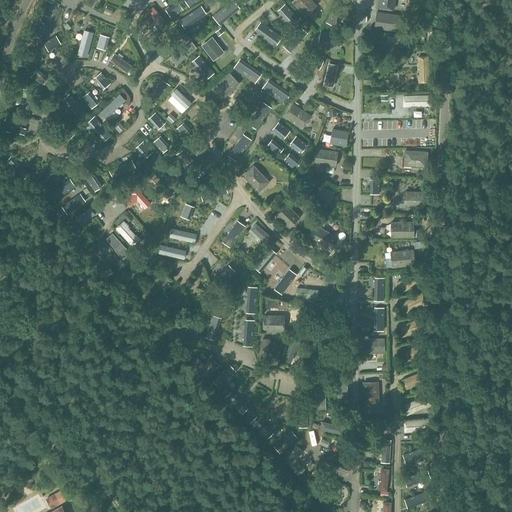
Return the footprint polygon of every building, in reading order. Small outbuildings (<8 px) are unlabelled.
[(310,0),(292,0),(291,1),(305,16),(315,6),(310,0)] [(394,0),(378,0),(377,7),(393,9),(394,0)] [(43,1),(37,14),(45,18),(51,4),(43,1)] [(177,2),(165,10),(171,18),(182,10),(177,2)] [(234,2),(214,18),(220,25),(239,8),(234,2)] [(285,4),(278,10),(292,26),(299,19),(285,4)] [(337,5),(328,23),(336,27),(345,9),(337,5)] [(201,6),(180,21),(185,28),(206,14),(201,6)] [(153,7),(146,13),(159,27),(166,22),(153,7)] [(397,31),(399,17),(377,14),(375,28),(397,31)] [(261,22),(256,30),(277,45),(282,38),(261,22)] [(32,24),(27,37),(34,41),(40,28),(32,24)] [(301,27),(286,43),(293,49),(307,33),(301,27)] [(84,31),(77,55),(87,57),(94,33),(84,31)] [(321,31),(319,43),(340,46),(342,35),(321,31)] [(100,35),(97,47),(105,50),(109,37),(100,35)] [(56,36),(44,43),(48,51),(60,44),(56,36)] [(386,37),(385,46),(408,49),(409,39),(386,37)] [(212,38),(202,46),(213,60),(223,52),(212,38)] [(175,65),(196,48),(190,41),(170,58),(175,65)] [(22,51),(18,65),(26,67),(30,53),(22,51)] [(115,54),(110,60),(128,73),(133,67),(115,54)] [(311,55),(307,64),(319,69),(323,61),(311,55)] [(429,83),(428,56),(417,57),(417,64),(419,64),(419,76),(417,76),(418,83),(429,83)] [(199,57),(192,62),(206,79),(213,73),(199,57)] [(240,59),(235,66),(256,81),(261,74),(240,59)] [(328,64),(324,85),(333,87),(338,66),(328,64)] [(37,70),(32,77),(43,86),(48,79),(37,70)] [(101,73),(94,78),(103,89),(110,84),(101,73)] [(222,100),(239,84),(229,73),(212,89),(222,100)] [(269,79),(264,86),(285,101),(290,94),(269,79)] [(162,80),(148,99),(156,104),(169,86),(162,80)] [(15,82),(13,103),(21,104),(22,97),(23,89),(23,85),(24,84),(15,82)] [(176,90),(171,95),(172,96),(186,109),(192,104),(176,90)] [(89,92),(82,98),(91,109),(98,103),(89,92)] [(120,94),(100,113),(106,119),(114,112),(126,101),(120,94)] [(70,95),(63,100),(79,119),(85,113),(70,95)] [(429,95),(402,96),(403,107),(410,107),(410,106),(421,105),(421,107),(429,106),(429,95)] [(263,103),(248,124),(256,130),(271,108),(263,103)] [(289,103),(281,114),(300,127),(308,116),(289,103)] [(7,112),(5,121),(21,126),(24,117),(7,112)] [(155,113),(148,119),(157,129),(164,124),(155,113)] [(95,117),(88,123),(104,141),(111,135),(95,117)] [(183,123),(176,129),(186,139),(192,134),(183,123)] [(279,123),(273,130),(284,139),(290,131),(279,123)] [(63,125),(57,131),(67,141),(73,135),(63,125)] [(333,129),(331,143),(346,146),(349,132),(333,129)] [(0,130),(0,131),(0,155),(1,156),(9,133),(0,130)] [(243,135),(228,156),(235,162),(250,141),(243,135)] [(160,136),(153,142),(163,153),(169,147),(160,136)] [(296,137),(290,144),(301,153),(307,146),(296,137)] [(272,140),(266,148),(277,156),(283,149),(272,140)] [(143,142),(136,148),(146,158),(152,153),(143,142)] [(183,149),(175,155),(189,174),(197,168),(183,149)] [(315,149),(313,163),(336,167),(339,152),(315,149)] [(403,150),(402,166),(424,168),(426,152),(403,150)] [(289,154),(284,161),(295,170),(300,163),(289,154)] [(10,158),(5,164),(22,180),(28,174),(10,158)] [(131,161),(109,172),(113,179),(135,169),(131,161)] [(250,165),(241,174),(257,191),(267,182),(250,165)] [(49,166),(33,183),(39,189),(55,171),(49,166)] [(88,167),(81,172),(94,192),(101,187),(88,167)] [(146,181),(163,200),(172,193),(167,187),(166,188),(154,174),(146,181)] [(369,180),(369,195),(379,195),(379,180),(369,180)] [(70,181),(50,194),(55,201),(75,188),(70,181)] [(223,185),(199,193),(202,201),(226,193),(223,185)] [(334,193),(319,187),(314,199),(330,205),(334,193)] [(126,200),(130,205),(136,200),(143,209),(149,204),(137,190),(126,200)] [(404,192),(404,206),(424,206),(424,192),(404,192)] [(80,195),(62,208),(67,215),(85,202),(80,195)] [(282,203),(273,212),(290,229),(299,220),(282,203)] [(185,204),(180,217),(189,220),(193,207),(185,204)] [(89,208),(69,222),(74,229),(94,215),(89,208)] [(237,221),(222,243),(229,248),(244,226),(237,221)] [(132,248),(140,241),(123,222),(116,229),(132,248)] [(412,223),(391,224),(391,238),(412,238),(412,223)] [(255,224),(249,230),(266,244),(271,238),(255,224)] [(318,226),(311,240),(333,251),(339,237),(318,226)] [(171,229),(169,238),(189,242),(191,233),(171,229)] [(129,253),(111,234),(105,240),(122,259),(129,253)] [(160,245),(158,254),(178,259),(180,250),(160,245)] [(414,249),(390,252),(392,268),(416,265),(414,249)] [(264,251),(251,266),(257,271),(270,257),(264,251)] [(228,265),(212,282),(218,288),(234,272),(228,265)] [(291,266),(277,285),(283,290),(298,271),(291,266)] [(150,267),(139,284),(147,290),(153,280),(162,286),(167,278),(150,267)] [(419,273),(395,283),(399,293),(406,290),(406,289),(416,285),(417,286),(423,283),(419,273)] [(375,279),(374,301),(383,301),(384,279),(375,279)] [(194,287),(189,297),(192,305),(202,310),(207,299),(204,292),(194,287)] [(248,287),(245,313),(254,314),(256,288),(248,287)] [(296,288),(295,297),(317,299),(318,291),(296,288)] [(422,294),(397,305),(402,315),(409,312),(408,311),(419,306),(419,308),(427,304),(422,294)] [(277,309),(278,303),(278,300),(268,300),(268,298),(263,298),(263,308),(277,309)] [(180,301),(159,311),(162,318),(183,308),(180,301)] [(374,309),(374,331),(383,332),(383,309),(374,309)] [(261,315),(260,330),(283,331),(283,316),(261,315)] [(212,316),(205,338),(214,340),(220,319),(212,316)] [(422,317),(397,328),(401,338),(408,335),(407,334),(418,330),(418,331),(426,328),(422,317)] [(245,321),(243,346),(251,347),(254,321),(245,321)] [(191,342),(194,324),(181,322),(179,340),(191,342)] [(333,324),(312,325),(312,335),(333,334),(333,324)] [(384,338),(367,339),(368,352),(384,352),(384,338)] [(261,340),(259,360),(268,361),(271,341),(261,340)] [(291,341),(283,360),(291,363),(299,344),(291,341)] [(424,342),(398,353),(402,363),(410,360),(409,359),(419,355),(420,356),(428,353),(424,342)] [(315,349),(309,369),(318,372),(324,352),(315,349)] [(196,357),(189,364),(204,379),(219,364),(212,358),(205,365),(196,357)] [(229,365),(213,382),(219,388),(235,372),(229,365)] [(407,367),(397,370),(399,378),(409,376),(407,367)] [(426,370),(401,380),(405,390),(412,387),(412,386),(422,383),(430,380),(426,370)] [(346,376),(336,377),(337,398),(347,397),(346,376)] [(378,381),(363,382),(364,406),(379,405),(378,381)] [(324,387),(315,388),(316,409),(325,408),(324,387)] [(231,392),(225,398),(241,414),(247,408),(231,392)] [(427,395),(402,405),(407,415),(413,413),(413,411),(423,407),(424,409),(431,406),(427,395)] [(307,404),(298,404),(298,428),(307,428),(307,404)] [(256,418),(250,424),(266,440),(273,434),(256,418)] [(322,422),(320,431),(341,435),(343,427),(322,422)] [(430,431),(429,422),(404,423),(405,432),(430,431)] [(290,431),(273,447),(279,454),(297,438),(290,431)] [(382,441),(381,463),(389,464),(391,441),(382,441)] [(296,461),(303,452),(295,446),(282,462),(299,475),(305,468),(296,461)] [(426,447),(402,455),(405,464),(429,456),(426,447)] [(323,453),(321,460),(343,469),(345,462),(323,453)] [(380,469),(378,490),(387,491),(389,470),(380,469)] [(427,470),(403,478),(406,487),(430,479),(427,470)] [(322,479),(312,491),(326,503),(336,491),(322,479)] [(59,492),(47,498),(52,508),(64,501),(59,492)] [(427,492),(404,500),(407,509),(430,500),(427,492)]
